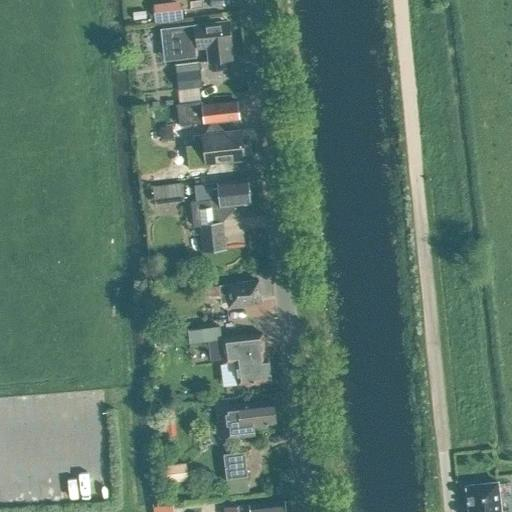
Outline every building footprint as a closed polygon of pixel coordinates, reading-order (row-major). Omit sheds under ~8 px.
[(178,26),(160,29),(164,60),(196,56),(195,47),(197,46),(197,47),(206,46),(208,61),(231,58),(229,43),(230,43),(228,20),(194,24),(178,26)] [(199,78),(197,60),(175,63),(178,89),(202,86),(201,77),(199,78)] [(239,117),(237,100),(201,104),(201,101),(176,104),(179,124),(210,120),(204,133),(201,134),(191,135),(193,145),(187,146),(189,163),(204,161),(204,163),(243,159),(240,129),(225,131),(214,120),(239,117)] [(224,248),(221,221),(220,214),(227,213),(232,207),(231,204),(248,201),(246,179),(216,182),(194,185),(196,201),(191,201),(194,225),(200,224),(202,250),(224,248)] [(169,196),(184,194),(183,182),(167,184),(169,196)] [(260,301),(258,279),(218,284),(207,285),(208,298),(220,297),(220,302),(228,301),(228,305),(260,301)] [(264,357),(262,337),(261,332),(207,338),(210,359),(223,357),(224,362),(234,360),(237,383),(269,379),(267,356),(264,357)] [(227,436),(253,433),(252,424),(274,422),(272,400),(237,404),(223,406),(227,436)] [(161,424),(175,423),(174,408),(159,409),(161,424)] [(226,477),(246,475),(243,451),(223,453),(226,477)] [(167,482),(188,480),(187,466),(165,468),(167,482)] [(500,511),(496,475),(465,478),(468,511),(500,511)] [(173,511),(173,500),(153,501),(153,511),(173,511)] [(284,511),(283,500),(249,503),(225,506),(225,511),(284,511)]
